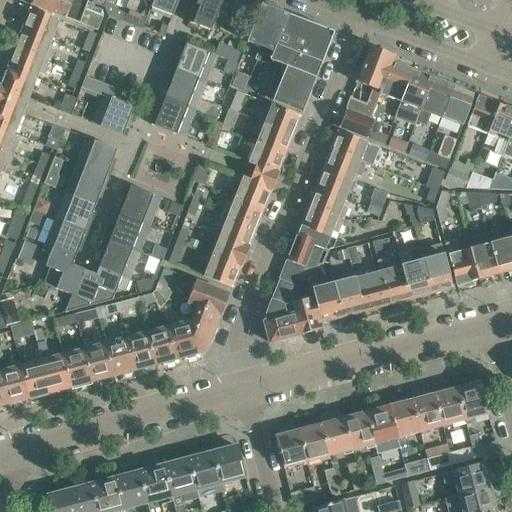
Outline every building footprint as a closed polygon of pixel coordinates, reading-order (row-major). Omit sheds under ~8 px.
[(32,0),(30,5),(78,24),(97,31),(103,16),(101,11),(85,5),(87,0),(32,0)] [(107,0),(106,2),(104,8),(107,15),(120,20),(124,9),(115,6),(116,0),(107,0)] [(124,9),(120,20),(141,29),(146,18),(142,16),(148,0),(137,0),(133,13),(124,9)] [(177,0),(152,0),(150,8),(171,17),(177,0)] [(196,0),(188,23),(209,31),(211,29),(217,31),(227,5),(221,2),(221,0),(196,0)] [(260,5),(247,0),(235,0),(232,10),(255,19),(260,5)] [(268,65),(269,61),(269,60),(287,15),(282,13),(260,5),(246,42),(259,47),(254,60),(268,65)] [(29,9),(20,30),(50,41),(58,20),(29,9)] [(333,32),(287,15),(269,60),(269,61),(285,67),(314,78),(320,64),(333,32)] [(163,38),(167,27),(161,25),(157,35),(163,38)] [(20,30),(13,49),(18,51),(17,52),(26,56),(27,52),(36,56),(36,58),(48,62),(53,50),(47,48),(50,41),(20,30)] [(94,36),(87,33),(81,49),(88,51),(94,36)] [(176,59),(171,71),(205,84),(215,57),(217,58),(217,57),(227,61),(223,70),(233,74),(241,52),(219,44),(214,56),(185,44),(179,60),(176,59)] [(394,56),(370,47),(356,83),(370,88),(364,104),(374,108),(379,95),(391,64),(394,56)] [(6,67),(35,79),(38,72),(43,75),(48,62),(36,58),(36,56),(27,52),(26,56),(17,52),(18,51),(13,49),(6,67)] [(76,60),(72,71),(80,75),(84,63),(76,60)] [(399,67),(391,64),(379,95),(399,103),(411,72),(409,71),(410,68),(400,65),(399,67)] [(0,96),(24,106),(35,79),(6,67),(0,82),(0,96)] [(300,113),(307,96),(307,97),(314,79),(314,78),(285,67),(278,85),(272,101),(300,113)] [(72,71),(67,85),(75,89),(80,75),(72,71)] [(170,83),(164,99),(194,111),(205,84),(171,71),(167,82),(170,83)] [(411,72),(399,103),(393,119),(413,127),(415,122),(432,80),(422,76),(422,74),(415,71),(413,73),(411,72)] [(254,81),(236,73),(231,85),(249,93),(254,81)] [(84,78),(79,91),(81,92),(96,98),(97,95),(101,97),(91,123),(90,122),(89,123),(122,136),(128,119),(131,121),(135,108),(132,107),(135,98),(103,86),(103,85),(101,84),(101,85),(84,78)] [(425,126),(429,115),(440,119),(452,88),(449,87),(450,85),(442,82),(441,83),(432,80),(415,122),(425,126)] [(454,88),(452,88),(440,119),(461,127),(472,96),(463,92),(463,90),(456,87),(454,88)] [(236,91),(228,109),(236,112),(244,94),(236,91)] [(64,94),(58,111),(69,115),(76,98),(64,94)] [(0,128),(14,134),(24,106),(0,96),(0,128)] [(476,97),(464,127),(484,135),(495,105),(494,105),(494,102),(488,99),(486,101),(476,97)] [(184,137),(194,111),(164,99),(158,114),(155,113),(150,125),(185,139),(186,138),(184,137)] [(350,99),(345,111),(369,120),(374,108),(364,104),(350,99)] [(215,118),(220,106),(213,104),(206,106),(203,113),(215,118)] [(262,109),(257,122),(270,127),(269,128),(278,132),(279,128),(288,132),(287,134),(292,135),(299,117),(270,105),(268,112),(262,109)] [(501,156),(503,151),(505,143),(504,142),(511,122),(511,111),(508,110),(507,107),(501,105),(499,107),(495,105),(484,135),(496,140),(492,153),(501,156)] [(370,120),(377,123),(383,109),(375,106),(374,108),(370,120)] [(227,131),(234,112),(227,109),(219,128),(227,131)] [(371,121),(369,120),(345,111),(338,128),(374,142),(384,145),(387,136),(368,129),(371,121)] [(203,120),(205,126),(210,128),(214,119),(205,115),(203,120)] [(285,154),(292,135),(287,134),(288,132),(279,128),(278,132),(269,128),(270,127),(257,122),(252,134),(258,136),(256,143),(285,154)] [(511,122),(504,142),(505,143),(503,151),(511,153),(511,122)] [(64,130),(51,125),(47,137),(59,142),(64,130)] [(0,149),(12,155),(17,143),(11,140),(14,134),(0,128),(0,147),(0,148),(0,149)] [(337,131),(329,151),(363,164),(368,151),(363,149),(365,142),(337,131)] [(206,147),(214,150),(218,138),(211,135),(206,147)] [(403,153),(407,144),(390,137),(386,146),(403,153)] [(84,140),(74,166),(108,179),(112,168),(109,166),(115,150),(83,138),(83,139),(84,140)] [(255,165),(261,168),(260,171),(266,174),(261,186),(271,190),(278,172),(285,154),(256,143),(248,162),(255,165)] [(424,161),(428,151),(428,150),(412,143),(407,155),(424,161)] [(0,169),(2,165),(8,167),(12,155),(0,149),(0,148),(0,147),(0,169)] [(329,151),(322,170),(350,181),(353,173),(359,175),(363,164),(329,151)] [(449,160),(428,151),(424,161),(445,169),(449,160)] [(41,152),(36,165),(44,168),(49,155),(41,152)] [(42,185),(51,189),(56,177),(55,175),(60,162),(52,158),(42,185)] [(210,166),(200,162),(192,181),(202,185),(210,166)] [(418,164),(416,170),(425,174),(427,168),(418,164)] [(36,165),(32,175),(40,178),(44,168),(36,165)] [(271,190),(261,186),(266,174),(260,171),(261,168),(255,165),(249,181),(242,178),(234,198),(263,209),(270,191),(270,192),(271,190)] [(103,190),(108,179),(74,166),(64,193),(94,205),(100,189),(103,190)] [(470,176),(468,175),(449,168),(444,180),(462,188),(465,188),(470,176)] [(443,172),(435,169),(435,171),(430,169),(423,187),(428,189),(424,200),(432,203),(443,172)] [(322,170),(315,188),(342,199),(346,190),(349,191),(353,182),(350,181),(322,170)] [(471,172),(470,176),(465,188),(487,189),(491,179),(471,172)] [(37,186),(37,185),(29,182),(19,208),(27,211),(37,186)] [(119,214),(149,226),(159,199),(161,200),(162,199),(126,185),(122,198),(125,199),(119,214)] [(315,188),(307,207),(341,220),(346,207),(340,205),(342,199),(315,188)] [(375,189),(371,199),(383,204),(387,194),(375,189)] [(195,190),(190,202),(198,205),(202,193),(195,190)] [(89,220),(94,205),(64,193),(54,220),(87,233),(91,221),(89,220)] [(450,193),(441,193),(435,209),(438,223),(447,221),(444,210),(450,193)] [(481,210),(480,205),(477,194),(464,194),(468,213),(481,210)] [(477,194),(480,205),(495,201),(495,195),(477,194)] [(499,195),(503,209),(511,207),(508,196),(499,195)] [(256,228),(263,209),(234,198),(231,204),(225,202),(221,214),(233,219),(233,221),(242,224),(243,221),(252,224),(251,226),(256,228)] [(39,201),(36,210),(44,213),(46,207),(45,203),(39,201)] [(193,217),(198,205),(190,202),(186,214),(193,217)] [(182,207),(172,203),(168,214),(178,218),(182,207)] [(378,217),(381,209),(369,204),(366,212),(378,217)] [(413,227),(419,226),(414,207),(407,205),(413,227)] [(341,220),(307,207),(300,225),(300,226),(328,237),(328,236),(330,230),(336,232),(341,220)] [(431,211),(416,208),(415,213),(418,223),(433,219),(431,211)] [(13,214),(8,226),(20,231),(25,219),(13,214)] [(110,228),(105,240),(139,253),(149,226),(119,214),(113,230),(110,228)] [(233,219),(221,214),(216,226),(222,229),(219,235),(248,246),(256,228),(251,226),(252,224),(243,221),(242,224),(233,221),(233,219)] [(41,247),(51,251),(51,250),(74,259),(80,243),(83,244),(87,233),(54,220),(43,246),(42,246),(41,247)] [(8,226),(7,230),(5,236),(16,241),(20,231),(8,226)] [(309,280),(309,277),(306,268),(318,264),(321,264),(332,237),(328,236),(328,237),(300,226),(280,276),(263,317),(264,318),(262,322),(267,343),(302,334),(293,303),(290,291),(293,281),(297,282),(309,280)] [(29,228),(26,237),(33,240),(36,231),(29,228)] [(179,229),(175,241),(182,244),(187,232),(179,229)] [(248,246),(219,235),(211,255),(240,267),(248,246)] [(481,246),(469,250),(476,281),(478,280),(478,282),(488,279),(488,277),(498,275),(490,245),(489,245),(487,237),(479,239),(481,246)] [(197,249),(199,242),(190,238),(188,245),(197,249)] [(511,240),(490,245),(498,275),(507,272),(507,274),(511,272),(511,241),(511,239),(511,240)] [(29,261),(35,245),(23,240),(17,256),(29,261)] [(139,253),(105,240),(101,251),(104,252),(98,268),(129,280),(139,253)] [(371,242),(374,253),(381,251),(379,240),(371,242)] [(5,241),(3,245),(4,246),(12,249),(14,245),(5,241)] [(174,265),(182,244),(175,241),(166,262),(174,265)] [(440,290),(450,287),(439,245),(430,248),(432,257),(421,260),(429,292),(431,291),(432,293),(439,291),(440,290)] [(8,260),(12,249),(4,246),(0,256),(0,273),(2,274),(4,268),(6,269),(9,261),(8,260)] [(355,246),(346,249),(346,250),(349,259),(350,265),(360,262),(355,246)] [(151,255),(162,259),(165,251),(158,248),(154,249),(151,255)] [(51,250),(51,251),(44,267),(48,269),(42,284),(71,295),(73,296),(81,275),(83,271),(71,266),(74,259),(51,250)] [(346,250),(337,253),(339,261),(349,259),(346,250)] [(476,281),(469,250),(446,256),(455,286),(465,283),(465,285),(475,283),(474,281),(476,281)] [(232,288),(240,267),(211,255),(203,276),(232,288)] [(408,298),(399,266),(388,269),(386,259),(376,262),(387,304),(397,301),(397,303),(406,301),(405,299),(408,298)] [(421,260),(399,266),(408,298),(417,296),(417,298),(427,295),(427,293),(429,292),(421,260)] [(309,277),(320,274),(318,264),(306,268),(309,277)] [(83,271),(81,275),(73,296),(71,295),(64,313),(112,300),(116,289),(124,292),(129,280),(98,268),(95,275),(83,271)] [(157,282),(166,288),(172,272),(163,269),(157,282)] [(354,278),(352,272),(339,276),(341,281),(333,284),(341,316),(342,315),(343,317),(353,315),(352,313),(363,310),(354,278)] [(374,273),(354,278),(363,310),(364,312),(374,309),(373,307),(383,305),(374,273)] [(150,290),(153,281),(148,279),(135,282),(138,293),(150,290)] [(170,290),(166,288),(157,282),(154,290),(166,301),(170,290)] [(223,303),(227,294),(196,282),(188,304),(195,307),(195,306),(219,315),(219,314),(222,313),(225,306),(223,303)] [(311,289),(313,297),(319,321),(329,319),(331,321),(337,319),(338,316),(341,316),(333,284),(311,289)] [(159,310),(166,301),(154,290),(151,294),(155,301),(159,310)] [(139,306),(155,301),(151,294),(137,298),(139,306)] [(302,334),(321,329),(319,321),(313,297),(293,303),(302,334)] [(137,298),(116,304),(118,312),(139,306),(137,298)] [(10,301),(0,304),(7,327),(16,325),(10,301)] [(118,312),(116,304),(104,307),(106,315),(118,312)] [(194,320),(190,328),(196,354),(204,352),(206,347),(209,346),(212,339),(210,336),(219,315),(195,306),(195,307),(190,319),(194,320)] [(94,309),(73,314),(75,323),(96,317),(94,309)] [(55,328),(75,323),(73,314),(53,320),(55,328)] [(195,354),(196,354),(190,328),(189,321),(167,327),(175,359),(184,357),(187,359),(194,357),(195,354)] [(30,322),(9,327),(13,339),(33,334),(30,322)] [(174,360),(175,359),(167,327),(146,333),(154,365),(163,363),(166,364),(173,362),(174,360)] [(69,387),(70,387),(62,355),(49,359),(41,328),(33,330),(41,361),(49,393),(58,390),(59,393),(70,390),(69,387)] [(154,365),(146,333),(125,338),(133,370),(142,368),(145,370),(152,368),(153,365),(154,365)] [(132,371),(133,370),(125,338),(104,344),(112,376),(121,374),(124,375),(131,374),(132,371)] [(111,376),(112,376),(104,344),(83,349),(91,382),(100,379),(101,381),(111,379),(111,376)] [(83,349),(62,355),(70,387),(79,385),(80,387),(90,384),(90,382),(91,382),(83,349)] [(42,397),(41,395),(49,393),(41,361),(20,366),(28,398),(30,398),(30,400),(42,397)] [(20,400),(28,398),(20,366),(0,371),(0,376),(7,404),(9,403),(12,405),(19,403),(20,400)] [(456,389),(464,420),(487,414),(479,383),(476,383),(476,382),(466,384),(466,386),(456,389)] [(443,392),(433,395),(441,426),(464,420),(456,389),(453,390),(453,388),(443,390),(443,392)] [(441,426),(433,395),(431,395),(431,393),(421,396),(421,398),(411,401),(419,432),(441,426)] [(399,404),(388,407),(396,438),(419,432),(411,401),(408,401),(408,399),(398,402),(399,404)] [(396,438),(388,407),(378,410),(377,408),(367,410),(367,412),(365,413),(373,444),(376,453),(398,448),(396,438)] [(345,418),(342,419),(351,450),(373,444),(365,413),(355,416),(354,414),(344,416),(345,418)] [(320,425),(328,456),(351,450),(342,419),(332,422),(332,420),(322,422),(322,424),(320,425)] [(300,430),(297,431),(306,462),(328,456),(320,425),(310,428),(309,426),(299,428),(300,430)] [(274,437),(282,468),(306,462),(297,431),(287,433),(287,432),(277,434),(277,436),(274,437)] [(497,453),(494,441),(479,445),(476,434),(468,436),(471,447),(474,459),(497,453)] [(212,454),(220,482),(245,476),(237,447),(234,448),(234,446),(224,449),(224,450),(212,454)] [(452,465),(474,459),(471,447),(448,453),(452,465)] [(200,457),(188,460),(195,489),(198,498),(222,492),(220,482),(212,454),(210,454),(210,453),(200,455),(200,457)] [(452,465),(448,453),(426,459),(429,471),(452,465)] [(375,485),(384,483),(382,474),(377,457),(369,459),(375,485)] [(163,466),(171,495),(195,489),(188,460),(185,461),(185,459),(175,461),(175,463),(163,466)] [(426,459),(403,465),(404,468),(406,477),(429,471),(426,459)] [(346,465),(349,478),(353,491),(362,489),(355,463),(346,465)] [(457,496),(489,488),(485,472),(483,472),(481,464),(451,472),(457,496)] [(151,469),(139,473),(147,502),(149,511),(162,511),(160,504),(172,501),(170,495),(171,495),(163,466),(161,467),(161,465),(151,468),(151,469)] [(406,477),(404,468),(382,474),(384,483),(406,477)] [(330,497),(339,495),(332,469),(323,471),(330,497)] [(147,502),(139,473),(136,473),(136,472),(126,474),(127,476),(114,479),(122,508),(147,502)] [(102,482),(90,486),(96,511),(108,511),(109,511),(122,508),(114,479),(112,480),(112,478),(102,481),(102,482)] [(418,505),(412,483),(400,486),(405,509),(418,505)] [(96,511),(90,486),(90,485),(87,486),(87,485),(75,488),(75,489),(46,496),(49,511),(96,511)] [(293,507),(316,501),(313,487),(289,494),(293,507)] [(394,488),(378,491),(380,502),(396,499),(394,488)] [(457,496),(445,499),(448,511),(492,511),(493,511),(491,504),(493,504),(489,488),(457,496)] [(227,511),(254,511),(253,505),(236,509),(233,497),(224,499),(227,510),(227,511)] [(345,511),(342,501),(312,509),(313,511),(310,511),(345,511)] [(395,503),(378,507),(379,511),(395,511),(397,511),(395,503)]
